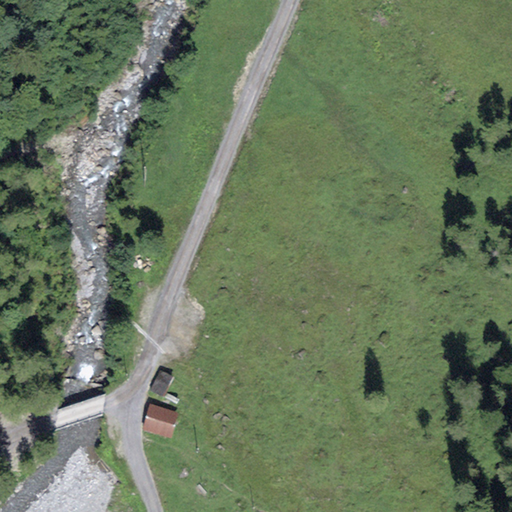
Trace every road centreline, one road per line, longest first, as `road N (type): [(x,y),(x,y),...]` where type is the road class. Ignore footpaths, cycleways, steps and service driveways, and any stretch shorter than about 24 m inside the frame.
road 1 (track): [(289,0),(135,377),(104,402),(0,443)]
road 2 (track): [(153,511),(121,392)]
